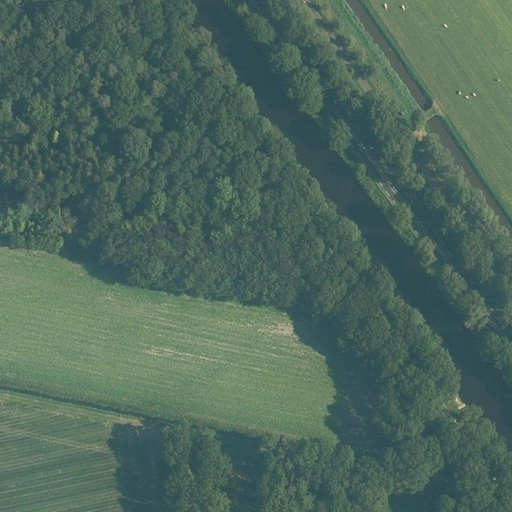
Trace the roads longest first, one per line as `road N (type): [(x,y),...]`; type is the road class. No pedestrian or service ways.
road 1 (track): [(135,0),(511,503)]
road 2 (primary): [(511,349),(251,0)]
road 3 (unclassified): [(511,298),(304,0)]
